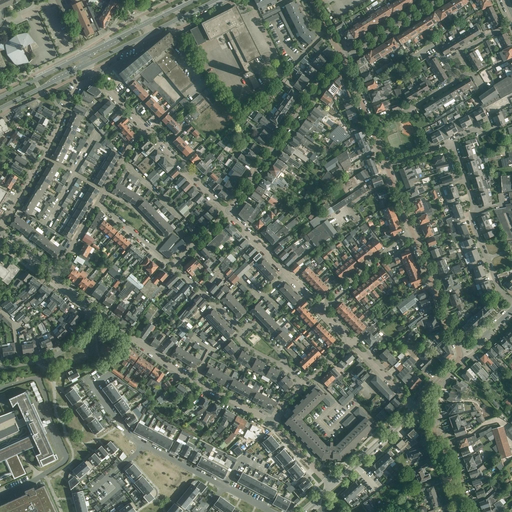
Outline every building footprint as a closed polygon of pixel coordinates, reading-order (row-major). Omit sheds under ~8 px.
[(0,0),(0,27),(1,26),(2,25),(3,23),(4,22),(4,20),(2,20),(2,18),(2,17),(2,16),(2,14),(2,13),(2,11),(2,10),(1,9),(4,8),(13,3),(13,4),(20,1),(18,0),(0,0)] [(118,6),(110,1),(107,0),(105,0),(105,2),(104,2),(103,4),(115,11),(118,6)] [(253,0),(259,12),(282,0),(253,0)] [(389,3),(387,4),(388,6),(388,7),(392,14),(393,15),(399,11),(393,2),(392,1),(391,0),(389,0),(391,3),(392,3),(392,4),(391,5),(389,3)] [(395,0),(393,0),(392,1),(393,2),(399,11),(404,8),(403,6),(399,0),(398,0),(396,1),(395,0)] [(463,6),(459,0),(455,0),(453,2),(459,11),(459,12),(461,10),(460,8),(463,6)] [(477,0),(478,2),(479,1),(483,9),(492,5),(489,0),(477,0)] [(83,9),(80,2),(72,6),(79,21),(87,18),(84,11),(86,10),(85,8),(83,9)] [(101,30),(88,2),(86,3),(99,31),(101,30)] [(298,11),(297,9),(299,8),(297,3),(295,4),(293,2),(290,4),(286,6),(284,6),(285,8),(283,10),(285,15),(288,13),(289,15),(298,11)] [(453,2),(448,5),(452,13),(456,10),(458,12),(459,11),(453,2)] [(386,3),(381,7),(387,17),(392,14),(388,7),(388,6),(387,4),(386,3)] [(104,11),(112,15),(115,11),(103,4),(102,5),(100,8),(105,10),(104,11)] [(448,5),(442,9),(448,18),(449,18),(448,15),(452,13),(448,5)] [(377,12),(382,20),(387,17),(381,7),(375,10),(377,12)] [(487,16),(495,12),(492,7),(484,11),(487,16)] [(236,17),(232,9),(201,24),(190,30),(198,46),(209,40),(210,41),(225,33),(241,65),(243,68),(246,73),(242,75),(244,79),(248,77),(254,90),(260,86),(248,63),(260,57),(239,15),(236,17)] [(448,22),(450,21),(442,9),(436,12),(441,20),(446,17),(447,19),(446,20),(448,22)] [(369,12),(371,16),(376,24),(382,20),(377,12),(374,14),(372,12),(370,10),(368,11),(369,12)] [(97,13),(109,20),(112,15),(104,11),(103,14),(99,11),(97,13)] [(289,15),(290,18),(287,19),(290,24),(293,23),(294,25),(303,21),(302,18),(304,17),(302,13),(299,14),(298,11),(289,15)] [(495,12),(487,16),(490,21),(490,22),(498,18),(495,12)] [(99,20),(96,21),(100,30),(103,28),(104,29),(108,22),(109,20),(97,13),(96,15),(100,17),(99,20)] [(429,17),(435,26),(438,24),(436,22),(439,20),(435,13),(429,17)] [(366,19),(371,27),(376,24),(371,16),(366,19)] [(429,17),(424,20),(429,27),(431,26),(432,27),(435,26),(429,17)] [(90,25),(87,18),(79,21),(86,37),(94,34),(91,27),(94,26),(92,23),(90,25)] [(490,22),(487,23),(488,25),(487,26),(489,29),(492,27),(500,23),(498,18),(490,22)] [(360,21),(362,24),(365,31),(371,27),(366,19),(362,21),(362,22),(361,21),(360,21)] [(430,30),(429,27),(424,20),(419,23),(424,33),(428,30),(430,34),(432,33),(430,30)] [(294,25),(295,28),(292,29),(295,34),(298,33),(299,36),(308,30),(307,28),(309,27),(306,22),(304,23),(303,21),(294,25)] [(340,23),(336,25),(334,27),(336,30),(338,29),(345,25),(343,22),(343,21),(340,23)] [(355,26),(360,34),(365,31),(362,24),(360,21),(359,21),(359,22),(360,23),(355,26)] [(424,33),(419,23),(413,27),(419,36),(424,33)] [(474,27),(471,29),(476,37),(481,34),(480,31),(482,30),(481,29),(478,23),(473,26),(474,27)] [(353,29),(350,31),(355,38),(361,35),(360,34),(355,26),(352,27),(353,29)] [(413,27),(408,30),(413,37),(416,43),(418,42),(416,38),(419,36),(413,27)] [(476,37),(471,29),(466,32),(471,40),(476,37)] [(299,36),(303,39),(301,41),(301,42),(305,45),(307,43),(309,45),(316,38),(313,36),(315,34),(311,31),(310,32),(308,30),(299,36)] [(348,30),(342,34),(347,43),(349,42),(350,43),(352,41),(352,40),(354,39),(351,35),(348,30)] [(403,33),(407,40),(413,37),(408,30),(403,33)] [(451,41),(455,49),(460,46),(456,38),(451,30),(449,32),(450,34),(453,40),(451,41)] [(461,35),(466,43),(471,40),(466,32),(461,35)] [(1,41),(1,42),(4,48),(4,50),(6,50),(7,55),(13,63),(14,64),(15,65),(16,65),(17,65),(18,65),(29,63),(23,50),(24,49),(24,47),(31,44),(31,43),(30,39),(31,39),(34,42),(35,42),(29,35),(29,34),(28,34),(27,34),(26,33),(25,33),(24,33),(16,35),(7,42),(7,43),(6,43),(6,44),(5,44),(5,45),(3,44),(4,42),(1,41)] [(146,52),(155,62),(172,48),(177,43),(169,33),(146,52)] [(407,40),(403,33),(397,37),(401,44),(405,42),(408,48),(411,46),(407,40)] [(495,39),(498,44),(508,39),(505,34),(497,38),(498,38),(495,39)] [(460,46),(466,43),(461,35),(456,38),(460,46)] [(393,39),(388,42),(394,52),(398,49),(400,53),(403,52),(400,48),(400,47),(399,45),(398,46),(396,43),(393,39)] [(511,45),(508,39),(498,44),(500,43),(503,49),(511,45)] [(450,52),(455,49),(451,41),(445,44),(450,52)] [(388,42),(383,46),(387,53),(389,56),(393,53),(394,52),(388,42)] [(450,52),(445,44),(444,42),(442,44),(443,46),(440,48),(445,55),(450,52)] [(325,49),(322,53),(326,57),(328,59),(328,58),(328,59),(330,57),(333,53),(325,43),(322,45),(325,49)] [(316,45),(312,49),(316,53),(316,52),(319,55),(316,59),(320,62),(323,65),(323,64),(324,64),(325,63),(325,62),(327,60),(325,58),(326,57),(322,53),(322,52),(319,49),(318,48),(316,45)] [(383,46),(377,49),(379,51),(383,58),(384,57),(383,56),(387,53),(383,46)] [(511,57),(511,47),(499,52),(504,62),(511,57)] [(172,48),(155,62),(164,73),(177,89),(189,80),(173,61),(174,60),(173,58),(177,55),(172,48)] [(377,49),(372,53),(377,60),(381,57),(382,59),(383,58),(377,49)] [(467,56),(470,61),(478,57),(475,51),(467,56)] [(149,84),(153,80),(158,75),(160,77),(164,73),(155,62),(146,52),(136,60),(118,75),(123,81),(127,85),(128,84),(134,79),(139,73),(139,74),(142,76),(149,84)] [(371,52),(365,55),(370,63),(373,61),(374,63),(377,61),(377,60),(372,53),(371,52)] [(306,55),(303,58),(311,65),(312,64),(318,70),(323,65),(320,62),(316,59),(313,62),(306,55)] [(426,59),(431,68),(439,63),(436,58),(434,59),(432,55),(426,59)] [(364,56),(360,59),(367,71),(369,70),(366,65),(369,63),(364,56)] [(473,67),(481,62),(478,57),(470,61),(473,67)] [(301,61),(300,62),(305,65),(306,66),(303,70),(309,75),(309,74),(312,77),(313,76),(313,77),(315,74),(314,74),(315,73),(316,71),(307,64),(308,62),(307,62),(303,59),(301,61)] [(362,75),(367,71),(360,59),(358,60),(358,59),(356,61),(357,65),(358,65),(362,75)] [(483,65),(481,62),(473,67),(477,72),(486,66),(485,64),(483,65)] [(439,63),(431,68),(434,73),(442,68),(439,63)] [(497,67),(498,71),(502,69),(503,71),(507,70),(509,76),(511,74),(511,63),(505,67),(503,64),(497,67)] [(295,66),(293,69),(298,72),(296,75),(297,75),(300,77),(297,81),(305,86),(306,86),(307,86),(308,84),(307,83),(309,80),(304,77),(306,75),(299,70),(300,69),(295,66)] [(434,80),(445,74),(442,68),(434,73),(437,78),(434,80)] [(375,72),(373,70),(369,71),(370,73),(362,76),(364,82),(369,80),(372,79),(371,74),(375,72)] [(437,78),(434,80),(435,81),(435,82),(437,82),(439,81),(440,84),(438,85),(438,86),(438,87),(442,85),(448,82),(447,80),(448,79),(445,74),(437,78)] [(511,74),(509,76),(502,81),(495,85),(493,86),(487,90),(488,91),(479,97),(484,104),(486,108),(511,93),(511,74)] [(342,99),(343,102),(350,100),(341,76),(339,76),(332,82),(339,88),(341,91),(344,98),(342,99)] [(422,82),(420,84),(424,92),(429,89),(428,87),(430,85),(429,83),(428,81),(426,78),(425,77),(421,79),(422,82)] [(285,78),(281,81),(286,85),(290,87),(292,89),(293,87),(301,92),(302,90),(304,90),(305,88),(304,87),(305,86),(297,81),(295,84),(292,82),(291,83),(285,78)] [(134,79),(128,84),(130,86),(129,87),(133,91),(136,88),(137,89),(140,86),(143,83),(139,79),(136,81),(134,79)] [(470,79),(465,82),(469,89),(472,88),(473,88),(475,90),(476,90),(478,88),(475,83),(473,84),(470,79)] [(376,84),(375,81),(365,84),(368,91),(373,88),(374,89),(382,86),(382,84),(378,85),(378,84),(376,84)] [(329,87),(326,91),(332,97),(336,93),(336,92),(338,94),(341,91),(339,88),(332,82),(329,87)] [(465,82),(460,85),(464,92),(466,95),(467,94),(467,93),(466,91),(469,89),(465,82)] [(101,93),(94,84),(91,87),(90,86),(88,88),(89,89),(86,91),(96,98),(101,93)] [(222,96),(216,89),(215,89),(211,84),(201,93),(205,98),(205,97),(212,105),(222,96)] [(409,90),(414,98),(419,95),(414,87),(412,84),(407,87),(409,90)] [(420,84),(414,87),(419,95),(424,92),(420,84)] [(370,96),(369,96),(370,98),(371,98),(371,99),(384,93),(383,92),(386,91),(387,92),(388,91),(389,92),(392,91),(389,85),(385,86),(385,87),(381,88),(382,90),(378,91),(374,93),(369,95),(370,96)] [(464,92),(460,85),(454,88),(459,96),(464,92)] [(136,88),(133,91),(138,97),(141,93),(140,93),(143,90),(140,86),(137,89),(136,88)] [(449,91),(454,99),(459,96),(454,88),(449,91)] [(291,89),(287,95),(295,100),(295,99),(296,99),(297,98),(297,97),(298,95),(291,89)] [(149,95),(143,90),(140,93),(141,93),(138,97),(142,101),(149,95)] [(414,98),(409,90),(404,93),(402,94),(406,103),(408,102),(414,98)] [(94,97),(83,91),(80,98),(90,104),(94,97)] [(332,97),(326,91),(320,100),(330,107),(332,104),(333,103),(332,100),(331,99),(332,97)] [(384,93),(371,99),(372,103),(377,101),(381,99),(381,98),(388,95),(390,95),(389,92),(388,91),(387,92),(386,91),(383,92),(384,93)] [(449,102),(454,99),(449,91),(444,94),(449,102)] [(285,93),(281,98),(284,100),(292,105),(295,100),(287,95),(285,93)] [(195,109),(189,113),(195,119),(201,114),(197,110),(206,102),(200,94),(190,103),(195,109)] [(444,105),(449,102),(444,94),(439,97),(444,105)] [(149,100),(145,104),(149,108),(152,105),(153,106),(156,103),(159,100),(158,100),(157,98),(154,96),(153,97),(151,95),(150,96),(151,98),(149,100)] [(439,97),(434,100),(438,108),(444,105),(439,97)] [(46,104),(37,99),(25,105),(26,106),(33,110),(33,111),(34,111),(35,111),(41,114),(50,118),(53,113),(48,110),(44,108),(46,104)] [(291,105),(292,105),(284,100),(280,105),(288,110),(289,107),(290,107),(291,106),(291,105)] [(429,103),(433,111),(438,108),(434,100),(429,103)] [(104,106),(94,115),(97,118),(102,114),(108,121),(111,118),(119,111),(109,101),(106,104),(104,106)] [(380,105),(374,107),(375,110),(375,111),(376,112),(377,113),(385,110),(384,106),(388,104),(387,101),(379,104),(380,105)] [(351,102),(343,105),(346,110),(353,108),(351,102)] [(152,105),(149,108),(155,114),(158,110),(157,110),(160,107),(156,103),(153,106),(152,105)] [(433,111),(429,103),(423,107),(425,110),(423,112),(426,118),(431,115),(430,113),(433,111)] [(482,119),(487,116),(486,114),(484,111),(486,109),(486,108),(484,104),(476,108),(478,111),(482,119)] [(76,105),(73,110),(77,113),(80,114),(83,116),(84,116),(86,111),(80,107),(76,105)] [(280,105),(277,110),(280,112),(284,115),(285,114),(286,113),(286,112),(288,110),(280,105)] [(15,112),(16,113),(20,117),(20,118),(24,115),(22,113),(21,110),(20,107),(19,107),(16,109),(18,110),(15,112)] [(158,110),(155,114),(159,118),(165,112),(160,107),(157,110),(158,110)] [(274,107),(270,113),(273,115),(280,120),(281,120),(284,115),(280,112),(277,110),(274,107)] [(311,110),(310,112),(310,113),(318,119),(320,121),(323,118),(324,116),(325,115),(318,110),(314,107),(312,110),(311,110)] [(477,120),(477,121),(482,119),(478,111),(476,108),(469,112),(471,114),(473,118),(475,117),(477,120)] [(342,112),(340,112),(342,116),(346,114),(348,120),(351,119),(353,124),(355,123),(356,123),(357,123),(358,122),(358,121),(356,117),(357,117),(353,109),(349,110),(346,111),(346,110),(342,112)] [(36,116),(41,118),(38,122),(46,126),(49,121),(46,119),(46,118),(37,113),(32,111),(31,114),(36,116)] [(123,115),(119,111),(111,118),(112,120),(110,123),(112,125),(123,115)] [(494,119),(493,119),(494,123),(495,123),(496,122),(500,121),(504,119),(505,119),(506,118),(503,111),(501,112),(497,113),(498,116),(494,118),(494,119)] [(70,116),(80,122),(82,117),(72,112),(70,116)] [(175,117),(176,116),(177,114),(176,113),(174,115),(174,114),(170,118),(168,115),(162,121),(166,125),(169,122),(170,122),(175,117)] [(189,113),(183,118),(189,125),(195,119),(189,113)] [(258,113),(253,120),(258,124),(258,123),(263,126),(272,133),(273,131),(274,132),(275,131),(274,131),(275,129),(276,130),(276,129),(275,128),(276,127),(264,118),(265,117),(258,113)] [(308,117),(307,119),(311,122),(311,123),(319,130),(321,132),(321,131),(323,129),(318,126),(315,124),(315,123),(318,124),(320,121),(318,119),(310,113),(310,114),(309,114),(307,116),(308,116),(307,117),(308,117)] [(176,123),(179,121),(180,120),(177,117),(179,116),(177,114),(176,116),(175,117),(170,122),(169,122),(166,125),(171,130),(174,127),(173,126),(176,123)] [(471,114),(464,118),(468,126),(472,124),(470,120),(473,118),(471,114)] [(97,118),(94,115),(89,120),(92,123),(97,118)] [(273,115),(270,120),(277,125),(279,122),(280,122),(280,121),(280,120),(273,115)] [(68,119),(67,121),(78,126),(80,122),(70,116),(70,117),(71,117),(70,120),(68,119)] [(462,116),(455,120),(456,122),(457,123),(458,125),(459,127),(462,126),(463,128),(463,129),(464,128),(468,126),(464,118),(462,116)] [(171,130),(175,135),(181,129),(179,126),(185,121),(183,119),(182,117),(180,120),(179,121),(176,123),(173,126),(174,127),(171,130)] [(0,135),(4,134),(3,133),(9,130),(3,118),(0,119),(0,135)] [(122,130),(127,126),(125,124),(128,121),(126,118),(122,121),(119,119),(113,126),(116,129),(119,127),(122,130)] [(500,121),(496,122),(497,126),(498,126),(498,127),(500,127),(501,129),(505,127),(507,127),(505,119),(504,119),(500,121)] [(318,132),(319,130),(311,123),(306,120),(301,126),(307,130),(308,131),(309,132),(312,128),(313,129),(318,132)] [(455,120),(448,124),(449,126),(454,134),(457,132),(458,131),(457,129),(459,127),(458,125),(457,123),(456,122),(455,120)] [(78,126),(67,121),(66,123),(68,123),(67,126),(75,131),(78,126)] [(32,123),(31,126),(36,128),(35,130),(34,131),(39,133),(39,132),(42,134),(45,128),(41,126),(38,124),(37,125),(32,123)] [(449,136),(450,136),(454,134),(449,126),(448,124),(441,127),(442,130),(445,135),(448,134),(449,136)] [(339,125),(327,136),(333,141),(338,144),(350,136),(339,125)] [(67,129),(66,131),(75,136),(77,131),(75,131),(67,126),(66,128),(67,129)] [(130,130),(127,126),(122,130),(118,134),(122,138),(124,136),(130,130)] [(253,127),(251,130),(263,138),(264,137),(267,139),(269,137),(270,137),(271,135),(270,135),(272,133),(263,126),(260,131),(259,131),(253,127)] [(308,131),(307,130),(301,126),(297,131),(309,140),(313,143),(314,141),(308,136),(307,137),(305,135),(306,134),(308,131)] [(439,142),(444,139),(443,137),(445,135),(442,130),(441,127),(434,131),(439,142)] [(124,136),(122,138),(126,142),(128,144),(130,141),(129,140),(135,135),(130,130),(124,136)] [(63,133),(62,135),(72,141),(75,136),(66,131),(64,134),(63,133)] [(435,144),(436,143),(439,142),(434,131),(427,135),(428,140),(430,144),(434,142),(435,144)] [(32,135),(26,132),(25,134),(31,138),(30,139),(38,142),(40,137),(33,133),(32,135)] [(293,138),(301,144),(304,146),(307,148),(310,150),(311,151),(313,148),(306,144),(304,142),(306,139),(303,137),(296,132),(293,138)] [(364,136),(363,134),(364,134),(363,133),(363,132),(362,132),(354,135),(355,137),(350,139),(344,143),(345,146),(351,141),(364,136)] [(263,138),(263,139),(255,133),(254,135),(256,137),(253,140),(262,146),(264,143),(265,143),(266,142),(266,141),(263,138)] [(62,138),(61,141),(70,145),(72,141),(62,135),(61,137),(62,138)] [(366,141),(366,140),(365,138),(364,136),(351,141),(345,146),(347,148),(352,145),(352,144),(357,142),(358,145),(362,143),(366,141)] [(24,140),(22,144),(24,146),(32,151),(35,147),(31,144),(33,142),(26,137),(24,140)] [(173,143),(177,147),(180,144),(186,139),(183,137),(181,139),(179,137),(173,143)] [(294,147),(293,148),(302,154),(304,152),(297,147),(297,148),(296,147),(297,145),(299,147),(301,144),(293,138),(289,143),(294,147)] [(136,167),(137,167),(138,165),(147,157),(143,160),(141,159),(144,156),(146,157),(147,155),(148,155),(155,148),(146,139),(139,146),(137,148),(140,151),(138,153),(138,152),(137,154),(135,152),(129,162),(132,164),(134,166),(135,165),(136,167)] [(467,145),(460,147),(462,153),(472,150),(471,147),(473,146),(473,144),(476,142),(475,139),(465,142),(467,145)] [(58,143),(57,144),(68,150),(70,145),(61,141),(60,143),(58,143)] [(251,144),(248,148),(252,151),(256,154),(257,153),(258,153),(259,152),(258,152),(258,151),(259,151),(260,149),(260,148),(258,148),(256,146),(257,145),(251,141),(249,143),(251,144)] [(368,146),(367,145),(368,144),(367,142),(366,142),(366,141),(362,143),(358,145),(359,147),(354,149),(354,152),(368,146)] [(97,142),(94,146),(97,148),(106,154),(107,152),(100,148),(102,145),(101,144),(100,144),(97,142)] [(184,142),(183,142),(180,144),(177,147),(182,152),(185,149),(184,148),(187,145),(184,142)] [(19,149),(17,151),(19,152),(20,150),(25,153),(29,155),(32,151),(24,146),(22,144),(21,144),(20,146),(20,147),(19,148),(19,149)] [(58,147),(56,150),(66,154),(68,150),(57,144),(56,146),(58,147)] [(192,151),(187,145),(184,148),(185,149),(182,152),(186,157),(192,151)] [(302,154),(293,148),(292,147),(291,148),(287,145),(284,151),(291,156),(293,154),(305,163),(308,159),(302,154)] [(244,146),(240,151),(245,155),(248,157),(252,160),(253,160),(254,159),(254,158),(254,157),(256,155),(252,152),(249,150),(249,149),(244,146)] [(343,170),(344,170),(346,168),(351,165),(349,159),(362,154),(370,151),(368,146),(354,152),(355,152),(352,154),(351,155),(350,153),(348,150),(336,158),(323,166),(327,172),(328,173),(333,177),(333,176),(343,170)] [(63,159),(66,154),(56,150),(55,152),(54,152),(53,154),(63,159)] [(108,155),(118,161),(121,156),(111,150),(108,155)] [(161,155),(157,150),(150,157),(154,161),(153,162),(153,161),(149,165),(151,166),(159,158),(159,157),(161,155)] [(472,150),(462,153),(464,158),(470,156),(471,159),(477,157),(476,154),(473,155),(472,150)] [(501,159),(500,152),(495,153),(487,155),(489,162),(501,159)] [(198,155),(197,153),(189,160),(193,164),(194,162),(196,164),(200,160),(197,156),(198,155)] [(210,159),(212,156),(214,154),(212,153),(211,154),(209,153),(206,156),(208,157),(203,162),(201,161),(195,166),(199,170),(210,159)] [(298,168),(300,165),(286,155),(286,156),(282,153),(281,155),(280,155),(279,157),(278,158),(285,162),(287,160),(292,164),(298,168)] [(63,159),(53,154),(50,158),(61,163),(63,159)] [(241,154),(237,159),(239,160),(244,164),(248,166),(252,161),(250,160),(251,160),(248,158),(248,159),(241,154)] [(21,157),(17,155),(16,157),(14,156),(12,158),(12,159),(24,166),(27,161),(25,160),(27,159),(22,156),(21,157)] [(88,155),(86,159),(91,162),(93,164),(96,159),(92,157),(88,155)] [(118,161),(108,155),(105,159),(116,165),(117,163),(115,163),(117,160),(118,161)] [(203,174),(203,173),(205,176),(207,174),(208,173),(210,171),(214,167),(211,165),(212,164),(211,163),(215,158),(212,156),(210,159),(199,170),(203,174)] [(229,159),(224,165),(231,170),(234,172),(241,176),(246,169),(242,166),(237,162),(239,160),(237,159),(232,156),(230,159),(229,159)] [(444,161),(445,161),(444,157),(443,158),(443,156),(432,158),(434,165),(444,162),(444,161)] [(147,157),(138,165),(137,167),(144,175),(151,168),(148,164),(149,161),(150,160),(147,157)] [(465,163),(467,169),(477,166),(481,164),(479,159),(478,160),(477,157),(471,159),(472,161),(465,163)] [(511,157),(509,158),(501,159),(503,168),(511,165),(511,157)] [(146,177),(150,181),(168,162),(164,158),(158,164),(161,167),(160,167),(155,172),(153,170),(146,177)] [(359,160),(355,163),(353,164),(351,165),(346,168),(349,172),(356,167),(356,166),(357,165),(359,168),(362,167),(365,165),(366,166),(367,166),(368,169),(375,166),(373,158),(368,160),(360,163),(359,160)] [(116,165),(105,159),(103,163),(112,169),(113,166),(114,167),(116,165)] [(275,162),(273,166),(277,168),(280,171),(282,172),(285,169),(291,173),(293,173),(294,172),(293,170),(289,167),(285,164),(285,165),(281,162),(277,159),(277,160),(277,159),(276,160),(275,162)] [(13,163),(10,161),(7,167),(9,169),(15,172),(19,175),(22,169),(13,163)] [(47,166),(57,172),(59,167),(49,161),(47,166)] [(173,167),(168,162),(150,181),(153,184),(156,180),(160,177),(159,176),(164,171),(164,170),(167,173),(173,167)] [(103,163),(100,168),(110,174),(111,172),(110,171),(112,169),(103,163)] [(475,172),(476,175),(482,173),(481,170),(482,170),(481,164),(477,166),(467,169),(469,174),(475,172)] [(54,176),(57,172),(47,166),(46,167),(47,168),(45,171),(54,176)] [(271,174),(281,181),(283,179),(280,177),(283,173),(279,171),(273,166),(269,171),(271,172),(270,174),(271,174)] [(361,171),(357,175),(361,181),(367,177),(367,178),(371,176),(374,175),(378,173),(376,166),(368,169),(361,171)] [(415,169),(414,166),(410,168),(409,166),(399,170),(398,171),(399,173),(400,174),(401,175),(415,169)] [(110,174),(100,168),(98,172),(106,177),(108,175),(109,176),(110,174)] [(179,174),(175,169),(173,171),(172,171),(168,174),(169,175),(161,183),(163,185),(170,179),(172,181),(179,174)] [(417,174),(415,169),(401,175),(401,176),(401,177),(401,179),(402,179),(402,180),(417,174)] [(223,171),(222,173),(225,175),(226,176),(229,178),(236,183),(238,180),(239,180),(240,179),(240,178),(241,176),(234,172),(231,170),(228,175),(226,174),(223,171)] [(51,180),(54,176),(45,171),(44,173),(42,173),(41,174),(51,180)] [(208,173),(207,174),(209,176),(213,180),(215,182),(216,183),(219,186),(223,189),(225,187),(231,191),(236,183),(229,178),(226,176),(223,180),(219,177),(218,179),(212,173),(210,171),(208,173)] [(4,178),(14,184),(17,178),(8,172),(4,178)] [(98,172),(95,177),(105,183),(106,181),(105,180),(106,177),(98,172)] [(285,184),(284,184),(281,182),(281,181),(271,174),(271,175),(268,173),(266,175),(265,175),(265,176),(265,177),(264,178),(275,186),(277,183),(282,188),(285,184)] [(333,177),(328,173),(328,174),(326,173),(321,180),(325,183),(333,177)] [(482,173),(476,175),(477,177),(472,179),(473,184),(484,181),(482,173)] [(49,185),(51,180),(41,174),(40,176),(42,177),(40,179),(49,185)] [(402,180),(403,180),(402,181),(403,182),(404,183),(404,184),(418,179),(419,179),(418,178),(419,177),(418,174),(417,174),(402,180)] [(452,181),(450,175),(440,179),(442,184),(439,185),(440,188),(449,184),(449,182),(452,181)] [(511,175),(501,176),(502,180),(502,193),(509,192),(511,191),(511,175)] [(117,183),(112,193),(116,195),(122,186),(120,184),(123,178),(120,176),(116,182),(117,182),(117,183)] [(186,181),(181,176),(172,185),(174,188),(177,185),(179,187),(186,181)] [(105,183),(95,177),(92,181),(102,187),(105,183)] [(382,183),(380,177),(371,180),(373,184),(368,186),(370,190),(379,186),(379,185),(382,183)] [(14,184),(4,178),(1,184),(10,190),(14,184)] [(36,183),(46,189),(49,185),(40,179),(39,182),(37,181),(36,183)] [(413,184),(417,182),(418,184),(420,183),(419,179),(418,179),(404,184),(406,189),(414,186),(413,184)] [(213,180),(208,184),(211,188),(214,191),(218,195),(224,200),(228,195),(221,190),(223,189),(219,186),(216,183),(215,182),(213,180)] [(266,190),(269,187),(275,191),(277,188),(271,184),(267,181),(267,182),(263,180),(261,182),(260,182),(259,183),(260,184),(259,185),(266,190)] [(486,180),(484,181),(473,184),(475,190),(479,188),(480,191),(481,191),(487,189),(491,188),(490,184),(488,185),(486,180)] [(192,186),(187,181),(180,188),(183,191),(173,201),(175,203),(181,197),(192,186)] [(35,188),(43,193),(46,189),(36,183),(35,185),(36,186),(35,188)] [(411,190),(407,192),(408,195),(409,197),(410,198),(418,195),(422,193),(420,189),(423,188),(422,187),(427,185),(426,183),(422,185),(422,184),(415,187),(410,189),(411,190)] [(87,190),(97,196),(100,191),(90,185),(87,190)] [(255,191),(254,192),(261,197),(263,194),(263,193),(267,196),(271,198),(273,195),(266,190),(259,185),(258,187),(258,186),(256,189),(255,189),(254,190),(255,191)] [(457,192),(455,186),(452,187),(452,185),(442,188),(443,191),(445,190),(447,195),(456,192),(457,192)] [(0,214),(3,210),(0,208),(0,206),(0,207),(3,201),(9,192),(0,186),(0,214)] [(119,197),(120,198),(126,188),(122,186),(116,195),(117,194),(120,196),(119,197)] [(126,188),(120,198),(122,199),(123,198),(126,199),(131,191),(132,188),(128,186),(126,188)] [(350,195),(331,208),(335,213),(366,192),(363,186),(350,195)] [(180,205),(177,209),(179,211),(183,208),(188,203),(190,201),(198,193),(196,191),(195,190),(193,187),(192,187),(189,191),(186,193),(190,197),(186,201),(185,200),(180,205)] [(324,187),(320,193),(324,196),(328,190),(324,187)] [(41,198),(43,193),(35,188),(33,191),(32,190),(31,192),(41,198)] [(170,191),(168,188),(162,194),(167,200),(169,197),(167,195),(170,191)] [(487,189),(481,191),(482,193),(477,195),(478,200),(489,197),(487,189)] [(97,196),(87,190),(84,194),(93,199),(95,197),(96,198),(97,196)] [(350,194),(347,190),(339,195),(333,199),(336,203),(350,194)] [(387,196),(385,190),(377,193),(379,199),(380,199),(382,205),(386,203),(385,200),(384,198),(387,196)] [(131,191),(126,199),(128,201),(127,202),(129,203),(135,194),(131,191)] [(38,202),(41,198),(31,192),(30,193),(31,194),(30,197),(38,202)] [(81,192),(79,197),(82,198),(82,199),(92,205),(93,203),(91,202),(93,199),(84,194),(81,192)] [(252,194),(250,197),(254,200),(259,203),(257,206),(256,206),(262,210),(266,204),(259,199),(261,197),(254,192),(253,193),(252,194)] [(449,200),(447,201),(447,204),(453,202),(453,199),(459,197),(457,192),(456,192),(447,195),(449,200)] [(138,199),(140,201),(142,198),(135,194),(129,203),(131,204),(132,203),(134,205),(138,199)] [(196,197),(193,200),(198,204),(199,203),(204,198),(199,194),(196,197)] [(273,195),(271,198),(268,202),(274,207),(278,202),(276,200),(277,198),(273,195)] [(36,206),(38,202),(30,197),(28,200),(27,199),(26,200),(36,206)] [(421,205),(426,203),(424,198),(423,199),(422,197),(415,200),(416,201),(411,202),(413,208),(421,205)] [(492,205),(489,197),(478,200),(480,206),(485,204),(486,207),(492,205)] [(142,198),(140,201),(142,203),(138,207),(140,210),(139,211),(140,212),(148,204),(142,198)] [(204,198),(199,203),(199,204),(202,206),(204,204),(208,208),(206,210),(208,211),(210,213),(214,217),(218,213),(218,211),(215,208),(213,206),(204,199),(204,198)] [(92,205),(82,199),(79,203),(88,208),(89,205),(91,206),(92,205)] [(33,211),(36,206),(26,200),(25,202),(26,203),(24,206),(33,211)] [(179,211),(179,212),(182,215),(187,210),(189,208),(188,207),(192,203),(190,201),(188,203),(183,208),(179,211)] [(88,208),(79,203),(76,207),(86,213),(87,212),(86,211),(88,208)] [(262,210),(256,206),(254,209),(246,203),(238,214),(238,215),(245,222),(247,220),(252,223),(262,210)] [(429,209),(426,203),(421,205),(413,208),(416,213),(420,212),(420,213),(423,212),(424,214),(432,211),(431,209),(431,208),(429,209)] [(453,213),(461,210),(461,209),(462,208),(461,206),(460,206),(459,204),(455,206),(454,203),(446,206),(448,210),(451,211),(452,210),(453,213)] [(148,204),(140,212),(142,214),(143,213),(145,215),(152,208),(148,204)] [(21,207),(20,209),(26,213),(30,215),(33,211),(24,206),(23,208),(21,207)] [(385,215),(393,212),(391,206),(379,211),(381,217),(385,215)] [(86,213),(76,207),(74,212),(82,217),(84,214),(85,215),(86,213)] [(147,219),(155,212),(152,208),(145,215),(147,217),(146,218),(147,219)] [(152,222),(159,215),(161,213),(158,209),(155,212),(147,219),(149,221),(150,220),(152,222)] [(198,212),(200,214),(203,216),(205,218),(208,222),(213,218),(209,214),(207,212),(205,214),(200,210),(198,212)] [(461,210),(453,213),(454,216),(451,217),(452,218),(445,220),(447,224),(461,220),(460,217),(464,216),(463,214),(464,213),(463,211),(462,211),(461,210)] [(421,217),(418,218),(419,221),(418,222),(419,224),(420,224),(420,225),(429,221),(427,216),(429,216),(433,214),(432,211),(426,214),(421,216),(421,217)] [(82,217),(74,212),(71,216),(81,222),(82,220),(81,219),(82,217)] [(85,234),(90,237),(104,214),(100,212),(99,212),(87,232),(85,234)] [(259,220),(254,226),(258,230),(263,225),(264,226),(275,216),(271,212),(268,215),(268,216),(264,220),(262,218),(259,220)] [(393,212),(385,215),(387,220),(395,217),(393,212)] [(477,219),(479,224),(488,220),(486,215),(489,214),(488,212),(486,212),(482,214),(483,216),(477,219)] [(309,222),(314,229),(327,220),(321,213),(318,216),(309,222)] [(10,225),(14,229),(21,219),(15,215),(13,217),(13,218),(14,219),(10,225)] [(155,227),(163,219),(159,215),(152,222),(154,224),(153,225),(155,227)] [(81,222),(71,216),(68,220),(77,226),(79,223),(80,224),(81,222)] [(163,219),(155,227),(156,228),(157,227),(159,229),(166,223),(169,220),(165,216),(163,219)] [(207,223),(202,217),(197,221),(203,227),(207,223)] [(385,224),(386,226),(389,225),(392,224),(397,222),(395,217),(387,220),(384,221),(385,224)] [(16,228),(19,230),(25,222),(21,219),(14,229),(15,230),(16,228)] [(294,219),(285,227),(288,230),(297,223),(294,219)] [(490,219),(488,220),(485,221),(479,224),(481,229),(487,227),(488,230),(494,227),(497,226),(496,223),(493,224),(492,224),(490,219)] [(68,220),(66,225),(76,231),(77,229),(76,228),(77,226),(68,220)] [(318,246),(319,246),(321,244),(336,232),(329,223),(327,220),(314,229),(312,230),(307,235),(307,234),(303,237),(308,242),(311,240),(317,247),(318,246)] [(102,231),(108,224),(104,221),(98,227),(102,231)] [(267,227),(264,229),(261,233),(265,237),(276,225),(278,223),(276,221),(274,223),(272,225),(271,223),(267,227)] [(25,222),(19,230),(21,232),(20,233),(22,235),(29,225),(25,222)] [(391,230),(399,227),(397,222),(389,225),(391,230)] [(431,229),(430,226),(435,224),(434,222),(424,225),(425,227),(421,228),(422,230),(421,230),(422,233),(423,233),(431,229)] [(462,226),(460,222),(453,225),(456,232),(458,232),(459,235),(464,234),(464,235),(468,233),(465,224),(462,226)] [(162,234),(170,226),(166,223),(159,229),(162,231),(160,233),(162,234)] [(195,228),(190,223),(184,229),(187,232),(189,230),(194,235),(198,231),(195,228)] [(276,225),(265,237),(269,241),(275,235),(273,233),(280,225),(278,223),(276,225)] [(107,234),(112,228),(108,224),(102,231),(107,234)] [(223,240),(225,242),(234,233),(238,237),(236,239),(240,243),(244,239),(237,231),(231,224),(229,224),(224,229),(229,235),(226,237),(226,238),(225,240),(224,239),(223,240)] [(33,233),(35,230),(29,225),(22,235),(24,236),(25,235),(27,237),(31,232),(33,233)] [(76,231),(66,225),(63,229),(72,234),(74,232),(75,233),(76,231)] [(170,226),(162,234),(165,238),(173,230),(170,226)] [(35,235),(31,240),(34,242),(33,243),(34,244),(41,235),(43,232),(37,227),(35,230),(33,233),(35,235)] [(280,230),(275,235),(269,241),(272,245),(278,239),(277,238),(282,232),(286,235),(289,232),(285,227),(281,231),(280,230)] [(385,235),(382,236),(384,240),(391,237),(395,235),(397,234),(396,233),(401,231),(399,227),(391,230),(389,231),(388,231),(389,234),(385,235)] [(494,227),(488,230),(489,232),(484,234),(486,239),(494,236),(492,231),(495,230),(494,227)] [(70,237),(72,234),(63,229),(60,228),(58,232),(71,240),(72,238),(70,237)] [(112,228),(107,234),(111,238),(117,231),(112,228)] [(431,229),(422,233),(423,235),(424,235),(425,237),(428,236),(429,237),(433,235),(438,233),(437,231),(436,228),(433,229),(431,229)] [(213,249),(214,248),(215,250),(221,244),(222,245),(225,242),(223,240),(224,239),(225,240),(226,238),(226,237),(229,235),(224,229),(207,245),(208,247),(209,246),(213,249)] [(116,243),(122,236),(117,232),(112,239),(110,241),(113,243),(114,241),(116,243)] [(372,236),(368,239),(369,240),(371,243),(377,250),(381,246),(378,243),(376,240),(377,239),(372,233),(371,234),(372,236)] [(85,234),(82,240),(90,245),(95,240),(90,237),(85,234)] [(173,234),(164,244),(159,251),(169,259),(171,256),(174,253),(175,254),(184,246),(183,246),(186,243),(182,239),(181,240),(180,239),(178,238),(173,234)] [(41,235),(34,244),(36,245),(37,244),(39,246),(45,238),(41,235)] [(438,239),(437,235),(429,239),(426,241),(427,243),(428,246),(428,245),(429,247),(436,244),(435,240),(438,239)] [(120,246),(126,240),(122,236),(116,243),(120,246)] [(276,247),(273,250),(275,252),(275,253),(276,254),(277,254),(281,251),(283,248),(280,245),(289,240),(287,237),(282,241),(279,243),(275,246),(276,247)] [(45,238),(39,246),(42,248),(41,249),(42,250),(50,241),(45,238)] [(241,243),(234,250),(236,252),(239,249),(240,251),(243,249),(245,247),(249,243),(245,239),(241,243)] [(462,248),(463,251),(466,250),(469,249),(468,246),(473,244),(471,239),(466,241),(462,242),(460,243),(462,248)] [(126,240),(120,246),(125,250),(130,243),(126,240)] [(47,252),(54,244),(50,241),(42,250),(44,251),(45,250),(47,252)] [(82,248),(89,253),(92,248),(85,243),(82,248)] [(373,253),(377,250),(371,243),(367,246),(373,253)] [(51,256),(58,247),(54,244),(47,252),(50,254),(49,255),(51,256)] [(58,247),(51,256),(55,260),(59,253),(61,255),(63,252),(63,251),(65,248),(60,244),(58,247)] [(363,246),(361,247),(368,257),(373,253),(367,246),(365,244),(363,246)] [(126,260),(131,255),(137,249),(132,245),(122,257),(125,259),(126,260)] [(282,253),(278,256),(283,261),(286,257),(288,256),(293,251),(294,252),(298,249),(294,245),(290,248),(285,253),(284,251),(282,253)] [(287,258),(283,262),(285,263),(288,266),(288,267),(292,263),(294,261),(298,257),(298,256),(296,254),(303,248),(301,246),(298,249),(294,252),(287,258)] [(437,249),(436,247),(436,246),(432,248),(433,251),(430,251),(433,258),(443,254),(441,248),(437,249)] [(256,251),(252,247),(250,249),(249,248),(245,253),(244,252),(241,255),(246,260),(250,257),(256,251)] [(368,257),(361,247),(358,249),(356,251),(358,253),(364,260),(368,257)] [(80,254),(79,256),(86,261),(87,262),(89,259),(92,254),(89,253),(82,248),(79,253),(80,254)] [(204,248),(200,252),(203,256),(207,260),(202,264),(207,269),(208,268),(210,266),(208,264),(211,261),(213,263),(216,260),(208,251),(204,248)] [(131,255),(126,260),(129,263),(134,257),(135,258),(141,252),(137,249),(131,255)] [(466,250),(463,251),(464,254),(466,253),(468,258),(477,255),(478,254),(476,249),(470,251),(469,249),(466,250)] [(400,254),(402,259),(411,256),(408,250),(404,251),(405,253),(400,254)] [(145,256),(141,252),(135,258),(130,264),(129,266),(131,267),(133,266),(138,260),(140,262),(145,256)] [(252,258),(254,260),(249,265),(251,267),(256,263),(262,257),(258,253),(252,258)] [(364,260),(358,253),(354,257),(360,264),(364,260)] [(230,254),(222,262),(225,264),(226,266),(228,267),(236,259),(230,254)] [(475,264),(474,262),(480,259),(478,254),(477,255),(468,258),(470,263),(468,264),(469,267),(475,264)] [(86,261),(79,256),(79,257),(77,256),(74,262),(76,264),(77,262),(82,265),(83,265),(85,261),(86,261)] [(349,272),(354,269),(346,259),(343,256),(341,258),(345,263),(343,265),(341,262),(349,272)] [(348,257),(346,259),(354,269),(358,265),(350,256),(348,257)] [(399,260),(396,262),(397,264),(399,263),(401,266),(404,264),(404,265),(413,261),(411,256),(402,259),(399,260)] [(158,267),(148,258),(141,266),(149,272),(147,273),(150,276),(158,267)] [(194,258),(188,263),(195,270),(198,267),(200,270),(203,267),(194,258)] [(302,258),(296,263),(290,269),(295,274),(301,268),(299,266),(304,261),(302,258)] [(259,271),(268,263),(264,259),(256,267),(259,271)] [(437,268),(446,265),(443,260),(435,263),(437,268)] [(334,263),(345,276),(349,272),(341,262),(339,264),(337,261),(334,263)] [(406,270),(415,266),(413,261),(404,265),(406,270)] [(245,262),(234,273),(239,278),(251,267),(249,265),(245,262)] [(6,269),(0,264),(0,277),(3,279),(2,280),(8,285),(20,269),(11,263),(6,269)] [(188,263),(184,267),(192,277),(197,272),(195,270),(188,263)] [(268,263),(259,271),(263,275),(270,268),(268,265),(269,264),(268,263)] [(345,276),(334,263),(332,265),(337,270),(335,272),(341,280),(345,276)] [(102,266),(99,270),(103,273),(106,270),(108,268),(104,264),(102,266)] [(307,267),(301,274),(305,278),(311,271),(314,269),(310,264),(307,266),(307,267)] [(472,268),(474,274),(483,270),(481,265),(476,267),(475,264),(469,267),(470,269),(472,268)] [(446,265),(437,268),(439,274),(448,271),(446,265)] [(226,266),(222,270),(226,275),(225,277),(227,278),(228,277),(229,278),(234,273),(228,267),(226,266)] [(417,271),(415,266),(406,270),(408,275),(417,271)] [(117,271),(112,267),(108,271),(118,280),(122,276),(117,272),(117,271)] [(270,268),(263,275),(266,278),(275,270),(273,269),(272,270),(270,268)] [(80,279),(85,273),(79,269),(77,272),(71,280),(74,282),(78,277),(80,279)] [(382,269),(378,272),(384,280),(388,276),(382,269)] [(71,280),(77,272),(74,270),(71,272),(67,277),(71,280)] [(276,272),(275,270),(266,278),(270,282),(277,275),(275,273),(276,272)] [(483,270),(474,274),(476,279),(474,280),(475,282),(481,280),(480,277),(485,275),(483,270)] [(150,280),(140,291),(141,292),(140,292),(143,294),(144,294),(145,296),(147,297),(148,298),(154,291),(158,287),(155,285),(159,281),(162,282),(168,275),(163,271),(161,273),(160,272),(152,282),(150,280)] [(305,278),(308,282),(315,275),(313,274),(311,271),(305,278)] [(410,280),(419,276),(417,271),(408,275),(410,280)] [(19,275),(13,283),(15,285),(18,287),(23,280),(26,282),(28,280),(31,276),(30,275),(30,274),(29,274),(28,274),(26,272),(24,275),(23,274),(21,276),(19,275)] [(373,276),(379,283),(381,285),(383,289),(386,287),(383,283),(383,284),(381,282),(384,280),(378,272),(373,276)] [(85,273),(80,279),(82,281),(78,286),(81,288),(88,280),(85,278),(87,275),(85,273)] [(229,278),(228,279),(234,285),(240,279),(239,278),(234,273),(229,278)] [(126,279),(132,284),(135,287),(140,291),(150,280),(150,279),(146,276),(141,282),(131,274),(129,276),(126,279)] [(446,277),(441,279),(442,282),(442,284),(443,284),(443,285),(449,282),(452,281),(450,278),(454,276),(453,274),(449,276),(446,277)] [(167,287),(170,290),(180,279),(175,275),(164,284),(167,287)] [(312,286),(319,279),(315,275),(308,282),(312,286)] [(329,279),(328,278),(316,290),(320,294),(322,293),(323,294),(328,289),(325,285),(330,281),(332,282),(336,279),(334,276),(329,279)] [(375,287),(379,283),(373,276),(369,279),(375,287)] [(421,282),(419,276),(410,280),(409,280),(412,289),(417,287),(416,286),(419,285),(418,283),(421,282)] [(28,292),(37,280),(33,277),(28,283),(28,284),(26,287),(28,288),(26,291),(25,290),(18,295),(20,298),(28,292)] [(125,286),(121,292),(124,294),(132,284),(126,279),(126,280),(128,281),(124,285),(125,286)] [(170,290),(166,294),(168,296),(173,290),(176,293),(179,290),(185,283),(180,279),(170,290)] [(213,284),(208,290),(209,291),(213,294),(215,296),(220,290),(218,289),(221,285),(223,283),(223,282),(220,279),(215,285),(213,284)] [(318,288),(323,283),(319,279),(312,286),(316,290),(318,288)] [(369,279),(365,283),(371,290),(375,287),(369,279)] [(41,284),(37,280),(28,292),(20,298),(21,298),(24,301),(28,297),(30,294),(32,291),(34,292),(41,284)] [(91,283),(88,280),(81,288),(84,291),(88,286),(92,288),(95,283),(92,281),(91,283)] [(481,280),(475,282),(476,285),(479,284),(480,289),(490,285),(488,280),(482,283),(481,280)] [(444,285),(443,286),(444,287),(445,288),(446,290),(450,288),(452,288),(453,291),(456,290),(458,290),(461,288),(460,285),(458,285),(457,283),(453,284),(452,281),(449,282),(443,285),(444,285)] [(511,282),(511,281),(508,283),(506,282),(503,285),(507,290),(509,288),(511,290),(511,282)] [(365,283),(360,286),(366,294),(368,292),(370,294),(372,292),(371,290),(365,283)] [(100,285),(92,295),(99,299),(107,288),(100,284),(100,285)] [(135,287),(132,284),(124,294),(127,297),(135,287)] [(282,294),(290,286),(289,285),(287,286),(285,284),(278,291),(282,294)] [(35,302),(38,299),(38,300),(41,296),(47,288),(45,287),(45,286),(44,285),(43,285),(38,291),(40,293),(36,298),(35,297),(30,302),(24,307),(20,311),(21,313),(26,309),(31,304),(33,303),(35,302)] [(173,299),(176,302),(183,294),(186,296),(187,298),(189,296),(192,293),(190,291),(191,289),(186,285),(178,294),(173,299)] [(230,290),(224,285),(220,290),(215,296),(219,300),(224,294),(225,294),(229,290),(230,290)] [(483,294),(480,295),(481,296),(481,298),(483,297),(486,296),(487,296),(486,293),(491,291),(492,291),(490,285),(489,286),(480,289),(483,294)] [(290,286),(282,294),(285,298),(292,291),(290,289),(291,288),(290,286)] [(366,294),(360,286),(356,290),(362,297),(364,299),(366,302),(368,301),(364,295),(366,294)] [(158,287),(154,291),(148,298),(151,300),(154,298),(161,290),(158,287)] [(51,291),(51,290),(49,289),(47,288),(41,296),(38,300),(38,299),(35,302),(37,305),(41,303),(45,296),(47,297),(51,291)] [(362,297),(356,290),(352,293),(358,301),(362,297)] [(458,290),(453,291),(452,292),(453,295),(448,297),(450,302),(458,299),(456,293),(459,292),(458,290)] [(292,291),(285,298),(289,302),(297,294),(296,292),(295,293),(292,291)] [(413,293),(398,305),(403,312),(416,303),(418,301),(419,300),(422,299),(427,297),(427,296),(425,291),(420,293),(417,294),(415,296),(413,293)] [(137,302),(143,294),(140,292),(140,293),(135,299),(137,302)] [(192,293),(189,296),(187,298),(188,297),(193,301),(195,304),(193,307),(192,306),(188,310),(190,312),(203,299),(198,295),(198,296),(193,292),(192,293)] [(220,301),(224,304),(232,296),(229,292),(220,301)] [(48,299),(45,303),(48,304),(46,307),(48,308),(48,309),(58,296),(56,295),(56,294),(55,293),(54,294),(54,293),(51,296),(51,297),(49,299),(48,299)] [(112,295),(112,296),(110,294),(107,297),(105,296),(103,298),(102,300),(104,302),(103,303),(109,307),(113,302),(116,298),(112,295)] [(297,294),(289,302),(294,308),(297,305),(295,303),(301,297),(297,294)] [(45,309),(42,312),(48,317),(57,306),(60,308),(61,308),(65,303),(62,300),(62,299),(61,298),(60,298),(58,296),(48,309),(48,308),(45,309)] [(226,305),(229,307),(236,300),(232,296),(224,304),(225,306),(226,305)] [(421,308),(429,304),(430,304),(427,298),(419,301),(416,304),(413,306),(415,309),(417,307),(419,309),(421,308)] [(460,298),(458,299),(450,302),(452,307),(457,305),(458,308),(463,306),(464,306),(463,302),(462,303),(460,298)] [(6,309),(12,304),(8,299),(1,305),(3,308),(4,307),(6,309)] [(203,299),(190,312),(191,313),(187,317),(189,319),(197,310),(199,307),(201,309),(207,303),(203,299)] [(231,312),(239,304),(236,300),(229,307),(231,309),(230,310),(231,312)] [(294,308),(294,309),(295,310),(297,311),(297,310),(301,314),(305,309),(303,307),(307,304),(304,301),(301,305),(296,309),(295,307),(294,308)] [(117,307),(114,311),(117,313),(116,314),(121,317),(124,313),(123,312),(124,311),(124,310),(125,310),(128,306),(124,303),(123,304),(121,302),(119,305),(117,307)] [(60,308),(60,309),(64,312),(66,310),(69,306),(64,303),(65,303),(61,308),(60,308)] [(339,314),(346,308),(342,303),(340,304),(339,304),(336,307),(336,308),(335,310),(339,314)] [(12,304),(6,309),(8,312),(10,314),(16,309),(12,304)] [(167,304),(162,309),(170,316),(174,311),(167,304)] [(234,315),(235,315),(243,307),(239,304),(231,312),(232,313),(234,312),(236,314),(234,315)] [(253,316),(261,308),(258,304),(249,312),(253,316)] [(429,304),(421,308),(423,311),(419,313),(420,315),(432,310),(430,304),(429,304)] [(484,307),(480,310),(486,316),(493,309),(488,304),(484,307)] [(22,307),(21,305),(10,314),(14,317),(15,317),(13,315),(22,307)] [(137,309),(128,321),(132,324),(135,321),(137,318),(135,317),(140,311),(142,313),(145,310),(140,306),(137,309)] [(346,308),(339,314),(343,318),(350,312),(352,310),(350,308),(348,306),(346,308)] [(124,318),(128,321),(137,309),(135,307),(130,313),(128,311),(124,318)] [(247,311),(243,307),(235,315),(238,319),(247,311)] [(72,308),(69,313),(72,315),(70,317),(75,320),(76,321),(77,322),(80,318),(76,315),(78,312),(72,308)] [(258,318),(265,311),(261,308),(253,316),(254,317),(255,316),(258,318)] [(205,317),(209,321),(217,313),(213,309),(205,317)] [(309,313),(305,309),(301,314),(299,315),(303,319),(309,313)] [(473,317),(479,323),(486,316),(480,310),(473,317)] [(265,311),(258,318),(260,320),(259,321),(260,323),(268,315),(265,311)] [(153,316),(147,312),(143,319),(148,322),(153,316)] [(343,318),(347,322),(354,316),(350,312),(343,318)] [(21,313),(15,318),(19,322),(22,320),(25,317),(21,313)] [(217,313),(209,321),(212,325),(219,318),(217,316),(218,315),(217,313)] [(309,313),(303,319),(307,323),(313,317),(309,313)] [(471,314),(464,321),(466,324),(469,326),(471,329),(471,330),(475,326),(479,323),(476,320),(473,317),(471,314)] [(77,322),(68,315),(65,319),(63,321),(68,326),(69,324),(74,327),(77,322)] [(268,315),(260,323),(261,324),(262,323),(265,326),(272,319),(268,315)] [(22,320),(19,322),(20,322),(22,320),(26,324),(30,320),(27,316),(25,317),(22,320)] [(351,326),(358,319),(354,316),(347,322),(351,326)] [(421,316),(412,323),(414,325),(423,318),(421,316)] [(421,320),(416,324),(417,326),(422,324),(426,323),(429,332),(439,328),(437,323),(436,323),(434,319),(428,321),(426,316),(423,318),(421,320)] [(313,317),(307,323),(311,327),(313,325),(317,321),(313,317)] [(212,325),(216,328),(224,320),(223,319),(221,320),(219,318),(212,325)] [(272,319),(265,326),(267,328),(266,329),(267,330),(275,322),(272,319)] [(355,330),(361,323),(358,319),(351,326),(355,330)] [(224,320),(216,328),(219,332),(226,325),(224,323),(225,322),(224,320)] [(56,328),(59,330),(64,336),(65,336),(65,337),(68,334),(67,333),(68,333),(65,329),(68,326),(63,321),(60,324),(56,328)] [(361,323),(355,330),(359,334),(362,331),(363,332),(370,327),(364,321),(361,323)] [(156,327),(148,322),(138,336),(144,340),(150,331),(152,333),(156,327)] [(183,322),(178,326),(182,330),(181,331),(185,335),(190,329),(186,325),(183,322)] [(275,322),(267,330),(271,334),(276,329),(278,331),(281,328),(275,322)] [(313,329),(317,334),(323,328),(319,323),(313,329)] [(464,336),(471,329),(466,324),(463,327),(459,330),(464,336)] [(226,325),(219,332),(223,336),(231,328),(230,326),(229,328),(226,325)] [(372,325),(370,327),(363,332),(362,334),(364,337),(365,338),(363,339),(367,343),(373,337),(371,334),(375,330),(373,328),(374,328),(374,327),(372,325)] [(235,332),(231,328),(223,336),(226,340),(235,332)] [(280,333),(275,338),(278,342),(287,334),(281,328),(278,331),(280,333)] [(317,334),(321,338),(327,332),(323,328),(317,334)] [(415,336),(409,329),(407,331),(409,333),(407,336),(408,337),(407,340),(412,341),(412,338),(415,336)] [(53,331),(50,332),(54,338),(56,337),(60,340),(64,336),(59,330),(55,334),(53,331)] [(49,337),(44,339),(48,347),(48,349),(53,347),(52,345),(50,341),(54,338),(50,332),(48,334),(49,337)] [(321,338),(325,342),(331,336),(327,332),(321,338)] [(373,337),(367,343),(370,346),(372,345),(373,346),(379,339),(382,342),(385,339),(387,338),(384,335),(382,337),(379,335),(377,333),(373,337)] [(287,334),(278,342),(282,346),(288,341),(289,342),(292,340),(287,334)] [(35,339),(37,346),(40,345),(42,350),(43,350),(43,351),(48,349),(44,339),(44,340),(42,335),(36,338),(37,339),(35,339)] [(157,341),(154,339),(150,344),(156,348),(159,344),(165,337),(162,335),(157,341)] [(435,347),(438,350),(441,354),(445,351),(447,353),(451,349),(446,337),(443,340),(439,343),(436,339),(432,335),(429,338),(433,342),(434,341),(438,345),(435,347)] [(177,340),(173,336),(170,340),(169,339),(162,347),(159,351),(164,355),(167,351),(174,344),(177,340)] [(335,340),(331,336),(325,342),(328,345),(326,347),(327,348),(335,340)] [(500,341),(499,342),(503,345),(506,349),(507,349),(507,350),(508,350),(509,350),(509,349),(510,349),(511,350),(511,346),(507,341),(504,338),(502,339),(501,339),(499,340),(500,341)] [(29,353),(29,354),(34,354),(34,352),(33,347),(37,346),(35,339),(32,340),(32,341),(27,342),(27,345),(29,353)] [(227,353),(235,345),(231,341),(223,349),(227,353)] [(495,345),(493,348),(496,351),(503,359),(505,357),(503,354),(506,352),(503,349),(501,347),(498,343),(497,344),(496,343),(495,345)] [(2,345),(0,345),(0,349),(0,352),(3,352),(3,357),(10,356),(8,347),(7,347),(7,344),(2,345)] [(29,353),(27,345),(20,346),(21,352),(23,351),(23,354),(24,354),(24,355),(27,355),(27,353),(29,353)] [(235,345),(227,353),(233,359),(235,357),(235,356),(233,354),(239,349),(235,345)] [(176,359),(182,349),(177,346),(171,356),(176,359)] [(313,346),(309,350),(311,352),(316,358),(320,354),(315,348),(313,346)] [(392,364),(396,361),(388,353),(390,351),(387,348),(379,356),(385,362),(388,359),(392,364)] [(492,348),(487,353),(491,357),(490,359),(494,364),(495,363),(497,366),(498,365),(498,366),(500,369),(502,367),(500,365),(499,365),(499,364),(494,358),(497,354),(492,348)] [(182,349),(176,359),(177,358),(179,359),(178,361),(180,362),(186,352),(182,349)] [(445,351),(441,354),(447,361),(453,356),(453,354),(451,349),(447,353),(445,351)] [(132,355),(134,353),(129,350),(125,355),(122,353),(121,355),(123,357),(126,359),(122,365),(124,366),(132,355)] [(443,365),(447,361),(441,354),(438,350),(435,352),(440,358),(438,359),(443,365)] [(241,364),(246,354),(242,351),(238,358),(235,356),(235,357),(233,359),(234,361),(241,364)] [(185,363),(190,355),(186,352),(180,362),(182,363),(182,361),(185,363)] [(316,358),(311,352),(307,356),(312,362),(316,358)] [(134,353),(124,366),(126,367),(130,362),(133,364),(138,356),(134,353)] [(354,358),(349,353),(337,364),(342,369),(345,366),(344,364),(346,362),(348,364),(354,358)] [(423,360),(417,366),(419,368),(423,372),(434,361),(431,357),(428,355),(427,356),(424,353),(420,357),(423,360)] [(241,364),(248,368),(250,364),(247,363),(251,356),(246,354),(241,364)] [(480,359),(484,364),(486,362),(490,366),(489,367),(490,368),(491,368),(495,372),(499,369),(494,364),(490,359),(489,358),(485,354),(482,357),(481,357),(480,358),(480,359)] [(190,355),(185,363),(188,365),(187,366),(188,367),(195,357),(190,355)] [(312,362),(307,356),(303,360),(308,366),(312,362)] [(139,368),(144,360),(140,357),(133,367),(137,370),(139,368)] [(202,362),(195,357),(188,367),(190,368),(191,367),(194,369),(197,363),(200,365),(202,362)] [(248,368),(255,372),(261,361),(256,359),(252,366),(250,364),(248,368)] [(402,365),(405,368),(406,369),(409,366),(413,369),(415,367),(413,365),(411,362),(409,360),(408,359),(402,365)] [(144,370),(149,363),(144,360),(139,368),(137,370),(137,371),(141,374),(144,370)] [(304,370),(308,366),(303,360),(298,364),(304,370)] [(255,372),(262,376),(264,372),(262,371),(265,364),(261,361),(255,372)] [(472,367),(471,367),(474,371),(477,375),(483,381),(489,376),(482,368),(482,369),(481,367),(482,366),(479,362),(477,363),(476,362),(474,365),(473,365),(472,366),(472,367)] [(149,363),(144,370),(141,374),(142,374),(144,371),(146,373),(143,376),(146,378),(154,367),(149,363)] [(207,378),(209,379),(215,369),(207,365),(206,368),(208,370),(205,375),(208,377),(207,378)] [(356,366),(349,373),(354,377),(356,379),(358,377),(364,371),(364,370),(363,369),(362,369),(360,367),(359,368),(356,366)] [(397,375),(402,380),(413,369),(409,366),(406,369),(405,368),(400,372),(397,375)] [(262,376),(270,379),(275,369),(271,367),(267,374),(264,372),(262,376)] [(415,367),(413,369),(402,380),(407,386),(413,391),(421,381),(415,375),(413,378),(408,374),(416,367),(415,367)] [(146,385),(148,386),(154,379),(159,371),(155,368),(149,376),(152,377),(146,385)] [(333,368),(330,371),(333,375),(334,376),(337,379),(340,381),(341,381),(344,378),(341,375),(340,376),(337,372),(333,368)] [(69,373),(66,374),(67,375),(70,380),(71,380),(72,383),(78,380),(76,377),(79,376),(75,369),(75,370),(71,371),(69,372),(68,372),(69,373)] [(212,379),(214,380),(219,371),(215,369),(209,379),(211,380),(212,379)] [(270,379),(276,383),(278,380),(276,378),(280,372),(275,369),(270,379)] [(164,374),(159,371),(154,379),(148,386),(148,387),(150,385),(152,386),(154,383),(158,385),(162,380),(161,379),(164,374)] [(218,384),(224,374),(219,371),(214,380),(217,382),(216,383),(218,384)] [(356,379),(358,382),(357,383),(358,384),(359,386),(360,385),(366,379),(369,376),(367,374),(367,373),(366,371),(365,371),(365,372),(364,371),(358,377),(356,379)] [(463,375),(462,376),(462,377),(463,378),(464,379),(465,379),(466,379),(469,381),(471,379),(473,381),(477,377),(473,373),(471,375),(467,371),(465,372),(464,372),(463,374),(463,375)] [(329,372),(325,376),(331,382),(333,385),(335,383),(336,382),(341,386),(343,384),(341,381),(340,381),(337,379),(334,376),(333,377),(332,376),(329,372)] [(224,374),(218,384),(220,385),(221,384),(224,385),(227,380),(229,381),(231,378),(224,374)] [(370,381),(389,400),(395,395),(376,375),(370,381)] [(276,383),(280,388),(289,380),(285,376),(280,381),(278,380),(276,383)] [(325,376),(321,380),(328,388),(327,389),(331,394),(333,392),(329,388),(333,385),(331,382),(325,376)] [(229,381),(232,382),(229,388),(232,389),(231,391),(233,392),(238,381),(231,378),(229,381)] [(289,380),(280,388),(286,394),(289,391),(287,389),(293,383),(289,380)] [(34,381),(30,383),(39,402),(43,400),(34,381)] [(235,391),(238,393),(243,384),(238,381),(233,392),(234,393),(235,391)] [(453,387),(454,388),(456,390),(457,389),(457,390),(458,389),(461,391),(463,392),(465,389),(468,385),(463,381),(461,384),(457,381),(456,383),(455,383),(453,385),(453,386),(453,387)] [(113,382),(103,389),(104,391),(106,394),(116,387),(113,382)] [(172,387),(170,384),(163,388),(166,392),(172,387)] [(167,397),(163,399),(165,402),(165,401),(177,392),(182,395),(184,397),(187,393),(185,391),(186,389),(179,384),(175,390),(167,397)] [(243,384),(238,393),(241,394),(240,396),(242,397),(247,386),(243,384)] [(71,386),(64,392),(66,394),(65,395),(69,400),(77,394),(79,392),(75,386),(72,387),(71,386)] [(254,390),(247,386),(242,397),(243,398),(244,396),(247,398),(250,392),(252,394),(254,390)] [(116,387),(106,394),(109,398),(119,391),(116,387)] [(294,413),(284,423),(287,425),(288,424),(291,427),(290,428),(292,431),(293,430),(296,433),(295,434),(298,437),(299,435),(302,438),(301,440),(303,442),(304,441),(307,444),(306,445),(308,448),(310,447),(313,450),(311,451),(314,453),(315,452),(321,458),(321,460),(325,460),(325,459),(329,459),(329,460),(332,460),(332,459),(337,459),(337,460),(340,460),(340,459),(346,453),(348,454),(350,451),(349,450),(352,447),(353,448),(356,446),(355,445),(358,442),(359,443),(361,441),(360,439),(363,436),(364,438),(367,435),(366,434),(369,431),(370,432),(372,430),(371,428),(370,427),(368,426),(371,423),(365,418),(365,417),(364,419),(361,421),(335,446),(332,446),(332,445),(332,442),(330,442),(330,446),(326,446),(324,444),(301,420),(322,400),(324,397),(325,396),(320,390),(317,393),(316,391),(315,390),(313,388),(311,391),(312,392),(309,395),(308,394),(305,396),(306,397),(303,400),(302,399),(300,402),(301,403),(298,406),(297,404),(294,407),(295,408),(292,411),(294,413)] [(256,404),(262,394),(254,390),(252,394),(255,395),(252,401),(255,402),(254,404),(256,404)] [(342,390),(340,392),(345,398),(348,395),(342,390)] [(119,391),(109,398),(110,400),(112,403),(121,396),(118,392),(119,391)] [(0,485),(1,485),(0,484),(0,480),(12,475),(14,479),(26,474),(18,457),(17,454),(31,447),(33,450),(39,463),(37,465),(38,467),(39,467),(40,466),(41,467),(58,459),(56,454),(54,455),(43,432),(44,431),(45,431),(46,434),(47,434),(33,403),(32,404),(33,404),(31,405),(27,396),(25,392),(9,399),(13,407),(17,403),(24,418),(18,420),(14,411),(10,413),(2,416),(0,416),(0,485)] [(447,399),(447,400),(448,400),(448,401),(450,402),(451,401),(452,401),(452,400),(456,401),(459,402),(461,393),(455,392),(454,394),(449,393),(448,396),(447,396),(447,399)] [(77,394),(69,400),(72,405),(73,404),(75,406),(82,401),(77,394)] [(262,394),(256,404),(258,405),(258,404),(261,406),(266,397),(262,394)] [(389,403),(395,408),(401,402),(395,395),(391,399),(392,400),(389,403)] [(121,396),(112,403),(113,403),(115,401),(117,403),(114,405),(118,410),(126,404),(121,397),(122,396),(121,396)] [(376,402),(379,398),(377,396),(371,401),(374,404),(376,402)] [(265,409),(270,399),(266,397),(261,406),(264,407),(263,408),(265,409)] [(209,401),(203,398),(199,405),(203,408),(199,410),(200,411),(197,412),(199,414),(201,413),(206,409),(208,406),(207,405),(209,401)] [(278,403),(270,399),(265,409),(267,410),(267,409),(270,410),(273,405),(276,406),(278,403)] [(82,401),(75,406),(77,409),(76,410),(78,412),(80,414),(88,409),(82,401)] [(381,421),(388,414),(383,409),(376,402),(374,404),(375,406),(376,406),(377,407),(375,410),(378,413),(376,416),(381,421)] [(388,414),(395,408),(389,403),(387,405),(385,402),(382,404),(385,407),(383,409),(388,414)] [(184,409),(183,409),(187,414),(194,408),(191,403),(184,409)] [(126,404),(118,410),(121,415),(124,413),(126,415),(133,410),(131,411),(126,404)] [(206,411),(200,421),(206,424),(207,423),(208,423),(209,423),(212,419),(215,417),(216,415),(217,415),(221,407),(215,404),(213,408),(212,408),(209,413),(206,411)] [(457,404),(446,406),(447,409),(448,409),(448,410),(449,410),(449,414),(452,413),(452,414),(455,413),(459,412),(464,411),(463,408),(462,404),(457,404)] [(128,418),(125,420),(129,426),(130,426),(133,430),(139,419),(141,414),(137,408),(133,410),(126,415),(128,418)] [(88,409),(80,414),(83,419),(84,419),(86,421),(93,416),(98,412),(96,410),(91,413),(88,409)] [(224,418),(220,424),(223,426),(230,413),(226,410),(222,417),(224,418)] [(93,416),(86,421),(88,424),(87,425),(88,426),(91,429),(99,423),(95,419),(102,414),(99,411),(98,412),(93,416)] [(230,413),(223,426),(226,427),(229,421),(231,422),(235,415),(230,413)] [(452,424),(461,421),(458,415),(455,416),(450,418),(452,424)] [(234,428),(232,432),(233,432),(234,433),(237,427),(241,420),(242,419),(237,416),(234,420),(232,424),(235,426),(234,428)] [(233,432),(224,441),(227,445),(235,436),(234,435),(235,434),(236,434),(238,430),(240,428),(242,430),(244,426),(247,422),(242,419),(241,420),(237,427),(234,433),(233,432)] [(465,427),(468,425),(468,424),(466,419),(465,419),(461,421),(452,424),(454,430),(463,427),(465,427)] [(139,423),(134,432),(139,434),(144,426),(145,423),(140,420),(139,423)] [(99,423),(91,429),(94,434),(95,433),(96,435),(106,429),(104,427),(105,426),(101,421),(99,423)] [(465,427),(463,427),(454,430),(455,434),(456,437),(461,435),(467,433),(466,430),(466,429),(472,426),(471,422),(468,424),(468,425),(465,427)] [(248,430),(244,438),(248,440),(249,438),(255,441),(262,435),(260,434),(262,430),(259,428),(258,428),(257,427),(253,425),(250,431),(248,430)] [(144,426),(139,434),(144,437),(149,426),(148,428),(144,426)] [(149,426),(144,437),(148,439),(154,429),(149,426)] [(461,440),(457,442),(459,450),(461,449),(470,446),(471,446),(489,433),(492,430),(492,429),(491,427),(487,430),(479,433),(480,437),(477,439),(475,435),(467,438),(461,440)] [(505,431),(504,431),(503,427),(501,428),(501,427),(492,429),(492,430),(497,444),(498,448),(501,459),(511,456),(505,431)] [(159,431),(153,442),(158,445),(164,434),(165,431),(161,428),(159,431)] [(154,429),(148,439),(153,442),(159,431),(158,432),(154,430),(154,429)] [(413,429),(407,435),(410,439),(408,441),(413,446),(418,443),(414,439),(419,435),(417,433),(413,429)] [(494,439),(492,431),(486,435),(490,441),(493,440),(494,439)] [(164,434),(158,445),(163,447),(168,437),(163,435),(164,434)] [(271,436),(261,444),(262,445),(265,449),(275,441),(271,436)] [(168,437),(163,447),(168,450),(170,447),(171,447),(172,448),(171,450),(176,442),(176,441),(175,442),(168,438),(168,437)] [(176,442),(171,450),(178,454),(178,452),(181,454),(186,445),(185,445),(186,443),(178,439),(176,442)] [(402,439),(395,445),(401,451),(406,447),(408,450),(413,446),(408,441),(405,443),(402,439)] [(265,449),(269,454),(268,455),(270,457),(275,453),(273,451),(279,446),(275,441),(265,449)] [(105,447),(104,449),(109,456),(117,449),(119,447),(114,442),(112,444),(110,442),(105,446),(105,447)] [(186,445),(181,454),(187,457),(188,456),(188,457),(190,457),(189,460),(194,450),(186,445)] [(96,452),(94,454),(100,460),(100,461),(101,462),(105,458),(107,460),(110,457),(109,456),(104,449),(103,449),(101,446),(96,451),(96,452)] [(470,446),(461,449),(463,455),(466,454),(467,455),(471,453),(471,452),(473,452),(471,446),(470,446)] [(406,453),(407,456),(411,455),(413,459),(417,458),(418,461),(422,459),(421,456),(424,455),(423,454),(424,453),(423,450),(422,450),(422,449),(419,450),(418,447),(414,449),(415,451),(411,453),(410,450),(406,453)] [(194,450),(189,460),(195,463),(196,462),(198,463),(202,455),(200,454),(194,451),(195,450),(194,450)] [(283,450),(274,458),(278,462),(287,454),(283,450)] [(87,460),(93,468),(101,462),(100,461),(100,460),(94,454),(89,459),(90,460),(88,461),(87,460)] [(287,454),(278,462),(284,470),(287,467),(285,465),(291,459),(287,454)] [(387,454),(383,457),(391,466),(392,467),(396,464),(393,461),(387,454)] [(198,463),(197,465),(202,468),(208,457),(203,455),(202,455),(198,463)] [(477,461),(480,459),(479,455),(475,457),(476,459),(475,460),(475,461),(474,461),(472,456),(464,459),(466,465),(477,461)] [(208,457),(202,468),(207,471),(213,460),(212,461),(209,459),(208,458),(208,457)] [(213,460),(207,471),(212,474),(218,463),(220,460),(215,457),(213,460)] [(383,457),(378,461),(386,470),(391,466),(383,457)] [(478,465),(482,463),(480,459),(477,461),(466,465),(469,471),(473,469),(476,468),(475,465),(478,465)] [(83,462),(78,466),(85,474),(90,469),(91,471),(93,468),(87,460),(84,463),(83,462)] [(218,463),(212,474),(217,476),(223,465),(225,462),(220,460),(218,463)] [(375,464),(374,464),(382,473),(386,470),(378,461),(375,464)] [(130,463),(122,469),(125,472),(124,473),(127,477),(129,475),(137,469),(133,464),(132,465),(131,464),(130,463)] [(429,466),(427,463),(423,466),(420,468),(420,469),(415,471),(419,483),(422,482),(427,480),(431,478),(430,474),(427,475),(425,469),(429,466)] [(284,470),(282,471),(284,474),(286,472),(290,477),(299,469),(295,464),(289,469),(287,467),(284,470)] [(371,468),(370,468),(377,475),(381,472),(382,474),(382,473),(374,464),(371,468)] [(223,465),(217,476),(223,479),(224,476),(227,478),(228,477),(230,472),(232,470),(228,468),(223,465)] [(474,471),(469,473),(472,481),(476,479),(475,478),(480,476),(480,478),(481,477),(483,476),(483,475),(482,472),(486,468),(483,465),(477,470),(474,471)] [(73,472),(71,474),(77,480),(85,474),(78,466),(73,471),(74,472),(73,472)] [(178,486),(181,480),(153,467),(151,472),(161,477),(162,475),(165,476),(164,479),(178,486)] [(129,475),(127,477),(133,484),(135,483),(135,482),(142,476),(141,475),(140,474),(141,473),(137,469),(129,475)] [(299,469),(290,477),(294,482),(296,480),(304,474),(299,469)] [(68,477),(68,478),(68,479),(71,489),(73,487),(79,482),(77,480),(71,474),(70,472),(70,473),(69,473),(69,474),(69,475),(68,475),(68,476),(68,477)] [(242,473),(238,482),(243,485),(248,474),(247,476),(242,473)] [(248,474),(243,485),(247,487),(253,476),(253,477),(248,474)] [(476,479),(472,481),(474,486),(475,486),(477,491),(478,490),(481,488),(481,485),(483,485),(489,480),(487,478),(484,475),(483,476),(481,477),(480,478),(477,479),(476,479)] [(135,482),(135,483),(138,487),(146,480),(142,476),(135,482)] [(253,476),(247,487),(252,490),(258,479),(253,476)] [(263,481),(257,492),(262,495),(268,484),(269,481),(264,478),(263,481)] [(258,479),(252,490),(257,492),(263,481),(261,483),(257,481),(258,479)] [(307,479),(299,485),(304,491),(312,484),(307,479)] [(138,487),(136,489),(140,493),(141,492),(142,491),(149,484),(148,484),(146,480),(138,487)] [(206,486),(200,482),(199,481),(198,481),(197,481),(196,480),(195,481),(194,481),(193,481),(192,482),(191,484),(201,492),(206,486)] [(356,480),(353,484),(361,493),(365,489),(357,480),(356,480)] [(142,491),(141,492),(143,495),(144,496),(153,488),(149,484),(142,491)] [(201,492),(191,484),(190,484),(192,485),(188,489),(198,497),(197,496),(200,492),(201,492)] [(268,484),(262,495),(267,497),(272,486),(271,488),(267,486),(268,484)] [(352,484),(349,487),(357,496),(360,493),(361,493),(353,484),(352,484),(353,484),(352,484)] [(33,488),(25,492),(26,494),(0,505),(0,511),(57,511),(45,485),(38,489),(37,486),(34,488),(33,488)] [(272,486),(267,497),(271,500),(277,489),(272,486)] [(493,489),(491,486),(487,490),(484,492),(484,490),(476,492),(478,499),(486,496),(489,493),(493,489)] [(348,488),(345,491),(351,498),(355,495),(357,496),(349,487),(348,488)] [(429,495),(423,497),(424,500),(437,496),(434,487),(427,489),(429,495)] [(144,496),(144,497),(148,502),(154,498),(155,498),(155,497),(156,496),(156,495),(157,494),(157,493),(157,492),(156,491),(156,490),(155,489),(154,488),(153,489),(153,488),(144,496)] [(184,493),(194,501),(198,497),(188,489),(184,493)] [(344,491),(341,495),(347,502),(351,499),(351,498),(345,491),(344,491)] [(482,510),(490,507),(491,506),(495,502),(495,501),(495,500),(494,499),(493,499),(492,499),(491,498),(496,494),(494,491),(487,497),(488,499),(484,500),(485,501),(480,503),(482,510)] [(181,498),(189,505),(190,505),(189,504),(192,500),(194,501),(184,493),(181,498)] [(276,498),(273,504),(279,507),(284,498),(276,494),(274,497),(275,497),(276,498)] [(284,498),(279,507),(285,511),(288,505),(293,508),(296,505),(290,501),(291,500),(285,496),(284,498)] [(437,496),(424,500),(425,503),(432,501),(434,507),(440,505),(437,496)] [(220,497),(213,507),(218,511),(225,501),(220,497)] [(177,502),(186,509),(189,505),(181,498),(177,502)] [(374,511),(370,505),(373,502),(370,498),(363,503),(368,511),(374,511)] [(495,511),(504,505),(499,500),(494,505),(496,507),(491,511),(490,507),(482,510),(482,511),(495,511)] [(86,501),(75,504),(76,508),(76,509),(86,506),(89,505),(88,501),(86,501)] [(132,501),(125,506),(129,511),(134,511),(135,511),(134,510),(137,508),(136,507),(132,501)] [(224,511),(230,504),(225,501),(218,511),(219,511),(223,511),(224,511)] [(170,508),(174,511),(180,511),(184,508),(186,509),(177,502),(175,505),(174,504),(170,508)]
